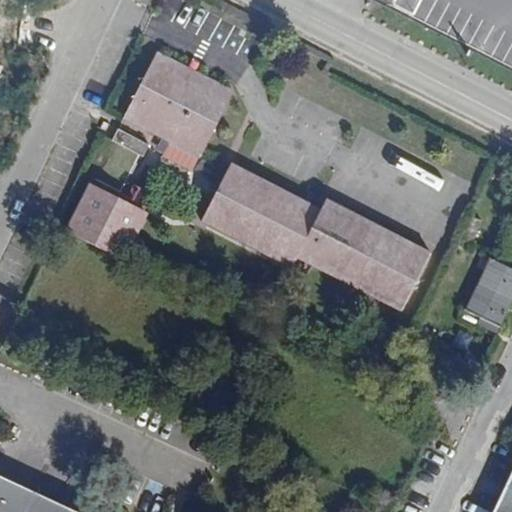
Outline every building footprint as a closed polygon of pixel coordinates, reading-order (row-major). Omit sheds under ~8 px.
[(153,132),(201,157),(233,93),(195,74),(157,54),(138,92),(114,139),(142,153),(153,132)] [(190,177),(201,157),(153,132),(142,153),(190,177)] [(230,169),(205,217),(294,263),(300,252),(404,306),(428,260),(323,206),(318,215),(230,169)] [(66,231),(69,233),(92,185),(144,212),(120,259),(126,262),(136,244),(152,211),(91,181),(66,231)] [(92,185),(69,233),(120,259),(144,212),(92,185)] [(511,270),(491,261),(467,312),(499,327),(511,299),(511,270)] [(511,511),(511,472),(493,511),(511,511)] [(76,511),(0,476),(0,511),(76,511)]
